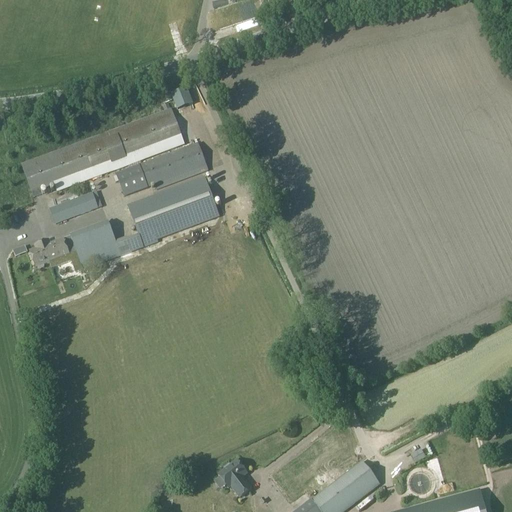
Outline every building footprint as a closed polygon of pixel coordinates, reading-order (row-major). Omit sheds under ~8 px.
[(41,195),(39,190),(77,176),(77,177),(182,138),(173,115),(172,115),(171,111),(22,166),(24,170),(23,170),(33,198),(41,195)] [(206,167),(198,144),(115,174),(124,198),(154,187),(156,192),(208,172),(206,167)] [(70,236),(82,271),(158,243),(157,241),(219,217),(205,177),(127,206),(137,234),(115,242),(108,222),(70,236)] [(49,210),(55,226),(102,208),(97,193),(49,210)] [(47,254),(50,263),(70,256),(64,239),(51,244),(53,252),(47,254)] [(29,252),(35,269),(50,263),(47,254),(53,252),(51,244),(50,244),(49,241),(38,245),(39,249),(29,252)] [(9,250),(11,257),(25,254),(24,247),(9,250)] [(286,503),(345,461),(325,433),(266,474),(286,503)] [(251,490),(242,478),(247,475),(237,462),(218,476),(228,489),(231,487),(240,499),(251,490)] [(327,511),(343,511),(379,486),(361,463),(311,501),(319,511),(325,511),(327,511)] [(479,511),(474,494),(411,511),(479,511)] [(319,511),(311,501),(311,500),(295,511),(319,511)]
